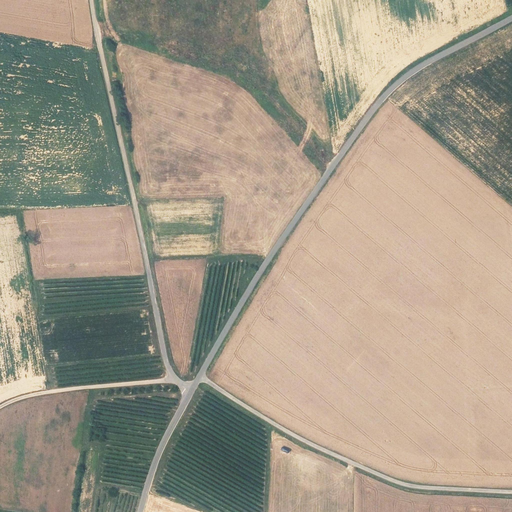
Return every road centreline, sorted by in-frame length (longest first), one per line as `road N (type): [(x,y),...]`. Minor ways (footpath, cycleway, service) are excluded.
road 1 (unclassified): [(511,17),(389,91),(316,188),(199,375)]
road 2 (unclassified): [(91,0),(165,360),(190,391)]
road 3 (unclassified): [(199,375),(313,445),(389,478),(511,491)]
road 4 (track): [(174,379),(58,390),(0,407)]
road 5 (unclassified): [(190,391),(140,511)]
